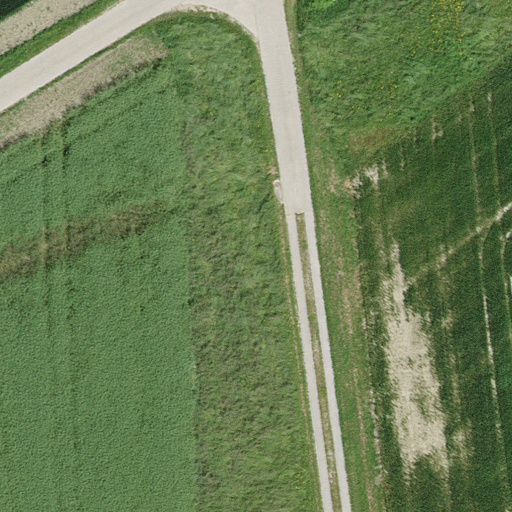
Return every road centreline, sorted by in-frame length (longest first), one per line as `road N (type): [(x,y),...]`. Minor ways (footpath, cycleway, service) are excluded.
road 1 (track): [(270,0),(337,511)]
road 2 (track): [(0,94),(152,0)]
